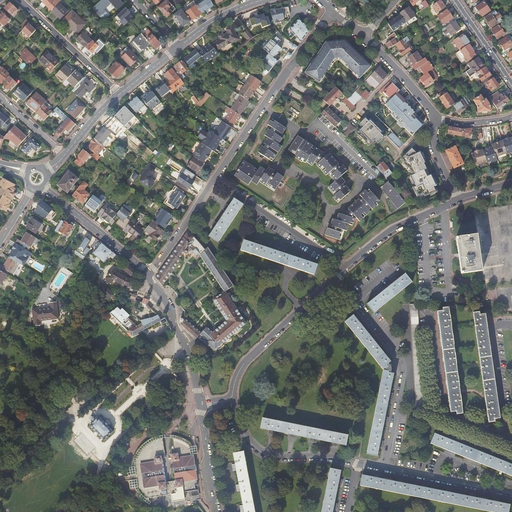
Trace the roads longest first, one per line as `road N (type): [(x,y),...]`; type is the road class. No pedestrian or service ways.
road 1 (residential): [(147,278),(332,9)]
road 2 (residential): [(511,495),(330,457),(272,456),(248,439),(235,401)]
road 3 (residential): [(456,200),(382,237),(345,267),(243,364),(235,401)]
road 4 (residential): [(42,185),(147,278)]
road 5 (track): [(0,478),(53,426),(89,421),(102,410),(113,414)]
road 6 (residential): [(147,278),(190,359),(199,404)]
road 7 (residential): [(19,0),(120,93)]
